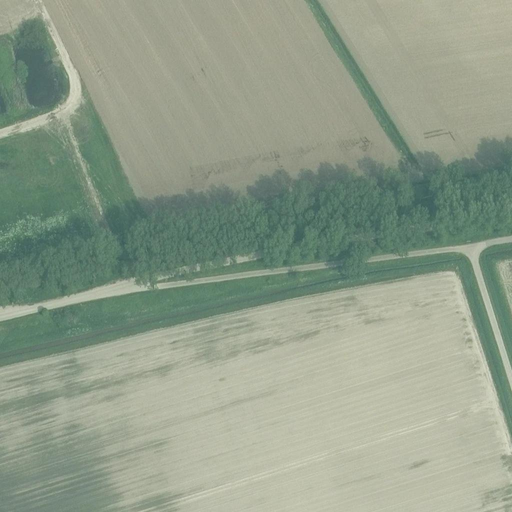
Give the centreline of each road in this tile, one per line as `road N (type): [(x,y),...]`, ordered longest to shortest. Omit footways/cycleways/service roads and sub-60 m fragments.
road 1 (unclassified): [(511,214),(329,242),(114,291)]
road 2 (unclassified): [(114,291),(469,246)]
road 3 (unclassified): [(511,382),(469,246)]
